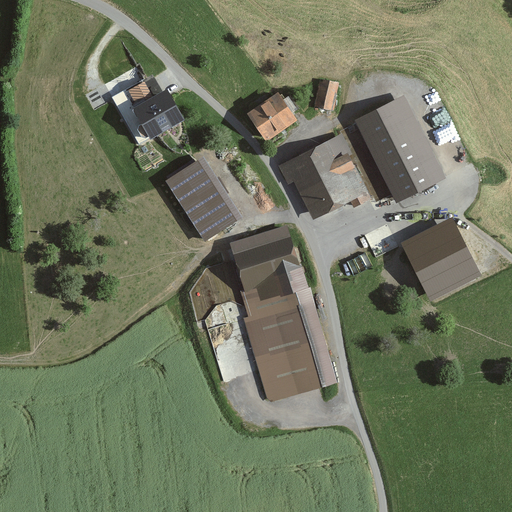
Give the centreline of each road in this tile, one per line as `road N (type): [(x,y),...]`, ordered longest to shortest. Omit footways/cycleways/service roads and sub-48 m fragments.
road 1 (residential): [(382,511),(323,271),(299,214),(209,96),(142,35),(85,0)]
road 2 (track): [(299,214),(249,221),(82,355),(0,364)]
road 3 (unknown): [(265,160),(388,90),(406,88),(456,175),(450,191),(427,205)]
road 4 (track): [(310,237),(427,205),(454,213),(511,259)]
